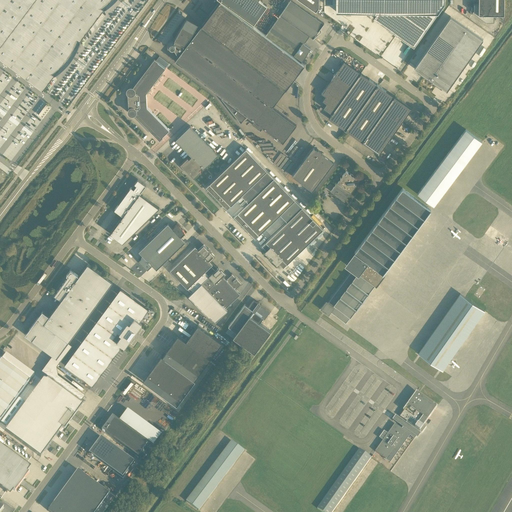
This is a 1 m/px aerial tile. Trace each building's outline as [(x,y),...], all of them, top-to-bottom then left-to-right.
[(0,0),(0,58),(42,91),(54,75),(55,75),(57,74),(59,72),(61,71),(67,65),(71,61),(74,55),(78,49),(79,46),(80,44),(80,41),(104,10),(106,8),(108,7),(111,5),(115,0),(0,0)] [(219,0),(254,24),(267,5),(259,0),(219,0)] [(280,15),(309,36),(313,38),(313,39),(314,38),(314,37),(315,35),(316,36),(317,34),(316,33),(318,31),(324,23),(323,23),(290,0),(280,15)] [(298,0),(316,12),(319,7),(319,0),(298,0)] [(336,0),(336,11),(378,12),(373,18),(414,46),(445,3),(444,0),(336,0)] [(474,4),(474,13),(486,21),(494,21),(494,14),(503,14),(504,14),(504,0),(478,0),(479,4),(474,4)] [(175,41),(174,42),(173,42),(172,42),(171,42),(170,43),(169,44),(168,45),(168,46),(168,47),(169,48),(170,49),(171,50),(172,50),(173,50),(175,50),(178,56),(175,61),(179,64),(223,97),(221,99),(237,119),(243,112),(247,115),(251,118),(255,121),(283,142),(296,124),(272,106),(286,89),(304,65),(220,1),(202,25),(197,32),(194,30),(196,27),(185,21),(175,40),(175,41)] [(456,14),(419,65),(424,69),(434,76),(437,78),(436,78),(446,85),(451,88),(452,88),(488,37),(456,14)] [(280,15),(266,35),(302,60),(305,56),(306,57),(305,58),(306,58),(307,57),(308,55),(307,55),(310,49),(311,48),(304,43),(309,36),(280,15)] [(128,104),(129,111),(129,112),(129,113),(130,113),(130,114),(131,114),(132,114),(133,114),(134,114),(135,113),(135,112),(157,134),(155,136),(159,140),(163,136),(169,130),(147,107),(146,93),(165,68),(158,62),(154,59),(151,64),(152,65),(134,89),(133,89),(133,88),(132,88),(131,88),(130,88),(129,88),(128,89),(128,90),(128,91),(128,92),(128,98),(130,98),(130,104),(128,104)] [(332,114),(361,73),(344,61),(322,93),(326,96),(323,100),(327,103),(324,108),(332,114)] [(346,130),(378,85),(361,73),(332,114),(329,118),(346,130)] [(346,130),(363,142),(395,97),(378,85),(346,130)] [(411,109),(395,97),(363,142),(379,154),(411,109)] [(176,140),(192,156),(189,159),(188,157),(180,164),(194,178),(201,171),(199,170),(202,167),(204,169),(218,154),(190,126),(176,140)] [(482,141),(466,129),(417,193),(434,206),(482,141)] [(312,191),(334,162),(322,154),(322,153),(318,149),(317,150),(313,147),(310,151),(292,176),(312,191)] [(210,184),(206,187),(227,209),(267,171),(246,149),(210,184)] [(346,170),(331,191),(344,201),(356,185),(353,182),(353,180),(355,177),(346,170)] [(238,213),(234,216),(255,238),(259,235),(280,214),(295,200),(274,178),(267,171),(252,185),(259,192),(238,213)] [(110,234),(123,243),(159,208),(140,194),(146,185),(138,179),(132,188),(131,187),(115,210),(123,216),(110,234)] [(329,311),(346,323),(349,319),(374,285),(376,286),(385,275),(383,273),(431,209),(402,188),(355,252),(354,251),(345,264),(353,270),(327,303),(323,308),(325,310),(326,311),(328,312),(329,311)] [(287,221),(302,207),(295,200),(280,214),(287,221)] [(271,255),(273,256),(274,258),(273,259),(277,264),(279,262),(283,267),(323,229),(320,225),(302,207),(287,221),(262,245),(267,250),(266,252),(270,256),(271,255)] [(177,224),(172,228),(168,223),(164,227),(139,251),(156,269),(182,245),(185,241),(181,237),(185,233),(185,232),(184,230),(183,229),(182,228),(181,227),(180,226),(179,225),(178,224),(177,224)] [(187,288),(202,274),(213,264),(209,260),(214,255),(210,252),(210,250),(209,249),(208,249),(204,245),(199,250),(195,246),(170,270),(187,288)] [(43,312),(25,335),(53,355),(65,339),(69,342),(113,282),(88,264),(79,276),(71,270),(66,276),(69,278),(67,281),(66,280),(55,295),(61,300),(49,317),(43,312)] [(237,297),(240,294),(236,289),(241,283),(238,280),(238,279),(236,277),(236,278),(232,274),(227,280),(223,276),(225,273),(221,269),(220,270),(218,268),(214,272),(213,271),(208,276),(209,276),(188,296),(205,313),(216,321),(228,310),(226,308),(237,297)] [(121,288),(64,365),(93,386),(122,345),(125,347),(142,323),(140,321),(148,311),(149,309),(121,288)] [(420,354),(431,362),(441,369),(443,370),(485,311),(465,297),(460,293),(418,353),(420,354)] [(255,353),(271,331),(260,322),(263,318),(265,319),(270,312),(253,300),(248,307),(245,304),(228,326),(237,332),(233,337),(255,353)] [(210,359),(222,343),(198,325),(186,341),(210,359)] [(210,359),(186,341),(178,336),(166,352),(198,375),(210,359)] [(195,381),(161,356),(147,376),(180,401),(195,381)] [(0,361),(0,420),(29,381),(1,360),(0,361)] [(47,373),(5,431),(41,457),(62,428),(64,430),(85,401),(82,398),(47,373)] [(132,398),(128,403),(161,428),(174,410),(141,385),(138,390),(137,391),(136,390),(131,397),(132,398)] [(404,428),(416,436),(420,431),(422,433),(426,427),(424,425),(437,407),(419,394),(418,393),(416,392),(415,394),(416,394),(415,396),(414,396),(407,405),(408,406),(400,417),(408,422),(405,426),(404,428)] [(18,398),(1,422),(4,424),(7,427),(25,402),(22,400),(18,398)] [(108,424),(102,431),(138,458),(149,443),(116,418),(110,426),(108,424)] [(378,448),(375,452),(380,454),(390,462),(401,447),(410,435),(414,438),(415,438),(416,436),(404,428),(403,430),(395,424),(392,428),(391,430),(389,433),(388,434),(384,431),(379,438),(383,441),(381,445),(378,448)] [(123,478),(135,462),(101,438),(89,454),(123,478)] [(187,501),(199,511),(244,450),(232,441),(187,501)] [(0,444),(0,465),(21,482),(24,478),(24,479),(25,479),(24,478),(28,472),(29,473),(29,472),(27,471),(23,468),(26,464),(28,465),(28,464),(1,445),(0,444)] [(371,457),(360,449),(332,488),(317,509),(322,511),(332,511),(349,488),(371,457)] [(0,465),(0,487),(7,493),(7,492),(6,492),(9,487),(13,490),(15,491),(19,485),(20,485),(19,485),(21,482),(0,465)] [(77,470),(48,511),(49,511),(96,511),(110,494),(77,470)]
